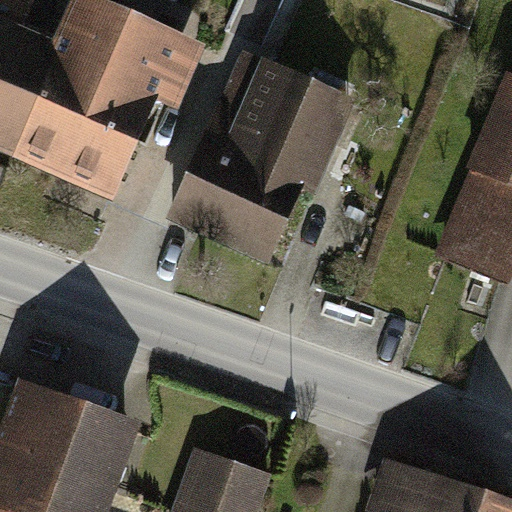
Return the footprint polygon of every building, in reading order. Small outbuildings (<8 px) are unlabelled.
[(0,0),(0,145),(18,153),(59,54),(21,39),(36,0),(0,0)] [(132,0),(80,0),(79,4),(123,22),(132,0)] [(59,54),(18,153),(122,195),(157,110),(177,118),(203,55),(123,22),(79,4),(59,54)] [(355,104),(250,61),(180,230),(274,268),(303,196),(315,201),(355,104)] [(511,106),(449,261),(511,286),(511,106)] [(106,511),(131,429),(27,393),(0,457),(0,504),(22,511),(106,511)] [(265,511),(278,477),(201,450),(179,511),(265,511)] [(511,511),(511,499),(395,461),(378,510),(385,511),(511,511)]
